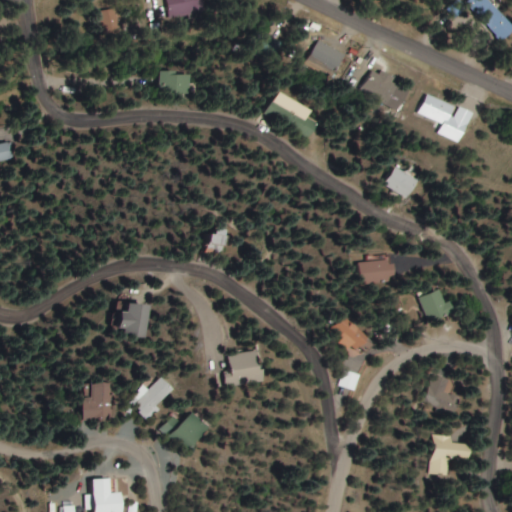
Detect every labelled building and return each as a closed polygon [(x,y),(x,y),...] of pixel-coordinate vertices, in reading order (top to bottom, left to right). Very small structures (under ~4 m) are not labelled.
[(200,0),(164,0),(168,18),(203,13),(200,0)] [(511,31),(511,24),(487,0),(468,0),(465,4),(502,42),(511,31)] [(96,33),(116,35),(119,12),(99,9),(96,33)] [(278,44),(257,33),(248,49),(269,60),(278,44)] [(329,77),(341,56),(314,41),(302,62),(329,77)] [(397,85),(371,68),(357,90),(382,107),(397,85)] [(187,72),(156,72),(156,95),(187,95),(187,72)] [(313,125),(302,118),(307,111),(273,91),(260,113),(304,139),(313,125)] [(435,134),(456,143),(469,114),(424,94),(415,115),(439,126),(435,134)] [(0,162),(13,160),(10,143),(0,144),(0,162)] [(416,180),(394,167),(382,187),(404,200),(416,180)] [(211,243),(222,244),(224,230),(212,229),(211,243)] [(390,262),(357,262),(357,282),(390,282),(390,262)] [(426,322),(450,310),(445,301),(442,303),(435,289),(414,299),(426,322)] [(146,310),(124,301),(111,331),(134,340),(146,310)] [(355,350),(366,340),(343,316),(327,331),(345,350),(350,345),(355,350)] [(258,381),(254,350),(225,354),(229,385),(258,381)] [(337,388),(353,391),(357,375),(341,371),(337,388)] [(449,380),(433,374),(422,404),(453,416),(460,398),(444,392),(449,380)] [(144,390),(140,386),(125,401),(143,418),(171,391),(157,377),(144,390)] [(108,384),(86,384),(86,397),(78,397),(78,420),(108,420),(108,384)] [(181,442),(189,449),(208,427),(189,412),(167,438),(177,447),(181,442)] [(452,437),(431,435),(428,475),(447,476),(448,459),(468,460),(469,445),(451,444),(452,437)] [(90,480),(91,511),(120,511),(119,492),(112,493),(111,479),(90,480)]
